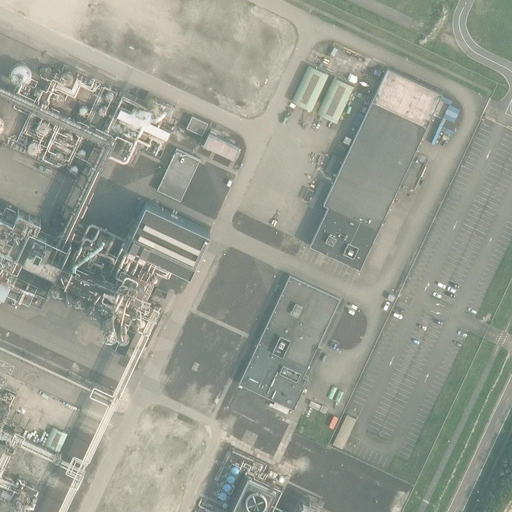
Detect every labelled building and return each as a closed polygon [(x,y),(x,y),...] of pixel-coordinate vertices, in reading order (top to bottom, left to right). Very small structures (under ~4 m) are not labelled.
[(192,0),(184,18),(199,24),(210,0),(192,0)] [(231,32),(229,38),(248,44),(252,31),(251,31),(255,20),(238,14),(240,8),(219,1),(211,26),(231,32)] [(105,19),(100,29),(109,33),(114,23),(105,19)] [(243,61),(263,69),(279,28),(260,20),(243,61)] [(271,51),(283,56),(288,46),(277,40),(271,51)] [(176,48),(167,68),(228,95),(237,75),(176,48)] [(311,111),(328,75),(308,65),(291,101),(311,111)] [(31,80),(32,76),(31,72),(29,69),(27,67),(23,66),(20,66),(16,67),(13,69),(12,72),(11,76),(11,79),(13,83),(16,85),(19,86),(23,86),(26,85),(29,83),(31,80)] [(51,74),(51,72),(51,70),(50,68),(48,67),(46,66),(44,66),(42,67),(40,68),(39,70),(39,72),(39,74),(40,76),(42,77),(44,78),(46,78),(48,77),(50,76),(51,74)] [(426,126),(442,93),(387,67),(371,100),(323,204),(328,206),(309,245),(359,269),(426,126)] [(73,80),(73,78),(73,76),(72,74),(70,73),(68,72),(66,72),(64,73),(62,74),(61,76),(61,78),(61,80),(62,82),(64,83),(66,84),(68,84),(70,83),(72,82),(73,80)] [(337,123),(353,87),(333,77),(316,113),(337,123)] [(63,101),(63,99),(63,97),(62,95),(60,94),(58,93),(56,93),(54,94),(53,95),(52,97),(51,99),(52,101),(53,103),(54,105),(56,105),(58,105),(60,105),(62,103),(63,101)] [(187,128),(203,136),(209,124),(193,116),(187,128)] [(168,137),(171,127),(148,119),(144,129),(168,137)] [(51,133),(51,131),(51,128),(49,126),(47,124),(45,123),(43,123),(40,124),(38,126),(37,128),(37,130),(37,133),(38,135),(40,137),(42,138),(45,138),(47,137),(49,135),(51,133)] [(210,130),(203,143),(234,158),(240,145),(210,130)] [(41,152),(41,150),(41,147),(40,145),(38,143),(35,143),(33,143),(31,143),(29,145),(27,147),(27,150),(27,152),(29,154),(31,156),(33,157),(35,157),(38,156),(40,154),(41,152)] [(200,159),(178,148),(158,190),(181,200),(200,159)] [(0,290),(41,301),(45,294),(11,274),(35,280),(37,279),(18,268),(27,253),(18,251),(38,217),(0,207),(0,290)] [(278,227),(283,216),(272,211),(267,222),(278,227)] [(57,259),(58,252),(42,251),(41,263),(57,264),(57,259)] [(259,311),(273,278),(263,273),(248,306),(259,311)] [(293,409),(308,379),(303,377),(339,299),(289,275),(239,384),(269,398),(293,409)] [(165,298),(167,293),(156,287),(153,293),(165,298)] [(125,355),(136,332),(125,327),(114,350),(125,355)] [(343,448),(356,418),(347,413),(333,443),(343,448)] [(59,453),(67,435),(52,428),(44,446),(59,453)] [(298,511),(324,511),(302,503),(298,511)]
